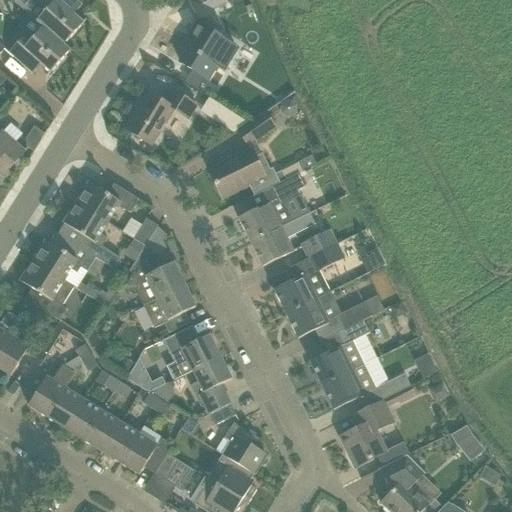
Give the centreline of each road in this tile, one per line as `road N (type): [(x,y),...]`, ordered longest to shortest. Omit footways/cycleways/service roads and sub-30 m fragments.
road 1 (residential): [(310,469),(304,425),(191,207),(82,123)]
road 2 (residential): [(0,253),(82,123)]
road 3 (residential): [(82,123),(137,30),(137,7),(128,0)]
